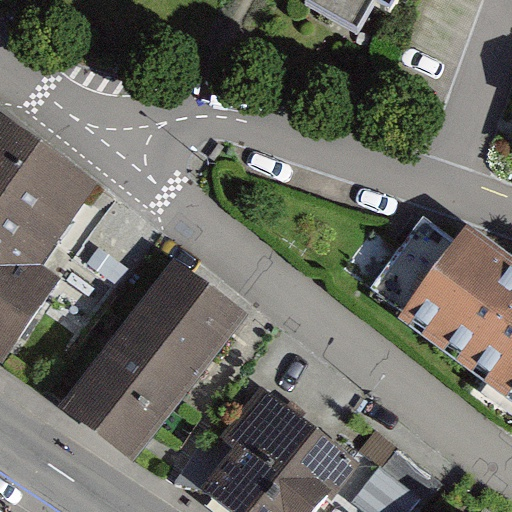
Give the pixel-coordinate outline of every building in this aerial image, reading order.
[(413,0),(285,0),(361,42),(382,5),(404,17),(413,0)] [(88,189),(0,129),(0,360),(5,364),(58,285),(34,269),(88,189)] [(511,391),(511,272),(466,239),(458,249),(428,225),(377,290),(511,391)] [(242,324),(178,276),(71,415),(135,463),(242,324)] [(378,484),(265,396),(229,443),(247,457),(216,497),(235,511),(408,511),(415,504),(425,511),(431,511),(448,491),(401,454),(378,484)]
